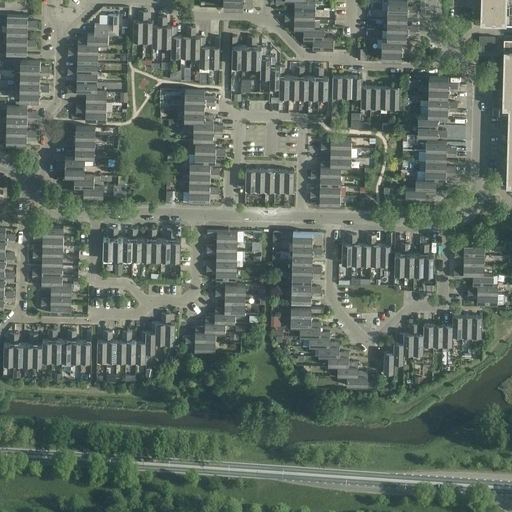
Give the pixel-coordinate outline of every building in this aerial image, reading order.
[(294,8),(314,8),(314,0),(284,0),(285,3),(294,3),(294,8)] [(387,0),(387,9),(416,10),(416,5),(407,5),(406,0),(387,0)] [(511,0),(480,0),(480,11),(480,21),(511,22),(511,0)] [(314,18),(314,8),(294,8),(294,13),(284,13),(284,17),(314,18)] [(416,14),(416,10),(387,9),(387,19),(406,19),(406,14),(416,14)] [(142,40),(143,10),(139,10),(139,19),(133,19),(132,40),(142,40)] [(152,24),(153,24),(153,20),(147,19),(148,10),(143,10),(142,40),(151,40),(152,40),(152,24)] [(7,24),(37,24),(37,20),(27,20),(27,14),(7,14),(7,24)] [(108,33),(108,34),(118,34),(118,14),(108,14),(107,23),(94,23),(94,32),(94,33),(108,33)] [(161,45),(162,15),(158,15),(158,24),(153,24),(152,24),(152,40),(151,40),(151,45),(161,45)] [(171,45),(171,25),(166,25),(167,15),(162,15),(161,45),(170,45),(171,45)] [(314,28),(314,27),(314,18),(284,17),(284,22),(294,22),(293,27),(314,28)] [(406,24),(406,19),(387,19),(386,28),(416,29),(416,25),(406,24)] [(37,29),(37,24),(7,24),(6,33),(27,34),(27,29),(37,29)] [(180,55),(181,35),(176,35),(176,25),(171,25),(171,45),(170,45),(170,55),(180,55)] [(190,55),(191,25),(186,25),(186,35),(181,35),(180,55),(190,55)] [(200,56),(200,35),(195,35),(195,25),(191,25),(190,55),(199,56),(200,56)] [(323,27),(314,27),(314,28),(293,27),(293,32),(303,32),(303,37),(323,37),(323,27)] [(415,33),(416,29),(386,28),(386,37),(386,38),(401,38),(401,39),(406,39),(406,33),(415,33)] [(94,33),(94,32),(87,32),(87,38),(78,38),(77,42),(98,43),(108,43),(108,34),(108,33),(94,33)] [(27,39),(27,34),(6,33),(6,43),(36,44),(36,39),(27,39)] [(241,64),(242,44),(237,44),(237,35),(232,34),(231,64),(241,64)] [(209,66),(209,45),(204,45),(204,35),(200,35),(200,56),(199,56),(199,65),(209,66)] [(251,64),(252,35),(247,35),(247,44),(242,44),(241,64),(251,64)] [(260,64),(261,45),(256,45),(256,35),(252,35),(251,64),(260,64)] [(209,45),(209,66),(219,66),(220,36),(215,36),(215,45),(209,45)] [(333,37),(323,37),(303,37),(303,41),(312,42),(312,47),(333,48),(333,37)] [(386,38),(386,37),(381,37),(381,47),(410,48),(410,44),(401,43),(401,39),(401,38),(386,38)] [(507,113),(506,164),(505,184),(511,183),(511,38),(503,38),(501,106),(492,106),(492,112),(507,113)] [(98,52),(98,43),(77,42),(77,47),(68,47),(68,51),(98,52)] [(36,48),(36,44),(6,43),(6,53),(26,54),(26,48),(36,48)] [(270,74),(270,55),(265,55),(265,45),(261,45),(260,64),(260,74),(269,74),(270,74)] [(366,47),(356,47),(356,58),(366,58),(366,47)] [(410,53),(410,48),(381,47),(381,57),(400,58),(401,52),(410,53)] [(97,62),(98,52),(68,51),(67,56),(77,56),(77,61),(97,62)] [(279,84),(280,65),(274,64),(275,55),(270,55),(270,74),(269,74),(269,84),(279,84)] [(20,69),(49,70),(49,66),(40,66),(40,60),(20,59),(20,69)] [(97,71),(97,62),(77,61),(77,66),(67,66),(67,71),(97,71)] [(289,94),(289,74),(284,74),(284,65),(280,65),(279,84),(278,94),(289,94)] [(298,94),(299,65),(295,65),(295,75),(289,74),(289,94),(298,94)] [(308,94),(309,75),(303,75),(304,65),(299,65),(298,94),(308,94)] [(318,95),(318,65),(314,65),(314,75),(309,75),(308,94),(318,95)] [(318,65),(318,95),(328,95),(328,75),(323,75),(323,66),(318,65)] [(49,75),(49,70),(20,69),(20,79),(39,79),(39,74),(49,75)] [(97,81),(97,71),(67,71),(67,75),(77,75),(76,81),(97,81)] [(341,96),(342,74),(332,74),(331,96),(341,96)] [(351,97),(352,75),(342,74),(341,96),(351,97)] [(361,85),(362,75),(352,75),(351,97),(360,97),(361,97),(361,85)] [(428,85),(457,86),(457,82),(448,82),(448,76),(428,75),(428,85)] [(39,85),(39,79),(20,79),(19,89),(49,89),(49,85),(39,85)] [(97,91),(97,90),(97,81),(76,81),(76,86),(67,85),(67,94),(76,95),(76,90),(97,91)] [(371,85),(361,85),(361,97),(360,97),(360,106),(370,107),(371,85)] [(380,107),(380,85),(371,85),(370,107),(380,107)] [(389,107),(390,85),(380,85),(380,107),(389,107)] [(390,85),(389,107),(399,108),(400,86),(390,85)] [(457,91),(457,86),(428,85),(428,95),(447,96),(447,90),(457,91)] [(49,94),(49,89),(19,89),(19,99),(39,99),(39,94),(49,94)] [(184,99),(214,99),(214,95),(204,95),(204,89),(185,89),(184,99)] [(86,100),(106,100),(106,90),(97,90),(97,91),(76,90),(76,95),(86,95),(86,100)] [(447,101),(447,96),(428,95),(427,105),(457,105),(457,101),(447,101)] [(213,104),(214,99),(184,99),(184,108),(204,109),(204,104),(213,104)] [(106,110),(106,100),(86,100),(85,105),(76,105),(76,109),(106,110)] [(6,114),(36,115),(37,111),(27,111),(27,105),(7,104),(6,114)] [(456,110),(457,105),(427,105),(427,114),(447,115),(447,110),(456,110)] [(204,114),(204,109),(184,108),(184,118),(193,119),(193,118),(213,119),(213,114),(204,114)] [(106,120),(106,110),(76,109),(76,114),(85,114),(85,120),(106,120)] [(427,114),(418,113),(417,124),(437,124),(437,119),(447,119),(447,115),(427,114)] [(36,120),(36,115),(6,114),(6,124),(27,125),(27,119),(36,120)] [(213,124),(213,119),(193,118),(193,119),(193,128),(222,128),(222,124),(213,124)] [(360,126),(360,118),(350,118),(350,126),(360,126)] [(26,130),(27,125),(6,124),(6,134),(36,134),(36,130),(26,130)] [(437,129),(437,124),(417,124),(417,134),(446,134),(446,129),(437,129)] [(66,135),(95,136),(95,126),(75,125),(75,131),(66,131),(66,135)] [(222,133),(222,128),(193,128),(193,138),(212,138),(213,133),(222,133)] [(36,139),(36,134),(6,134),(6,144),(26,144),(26,139),(36,139)] [(94,146),(95,136),(66,135),(65,140),(75,140),(75,145),(94,146)] [(320,146),(351,146),(351,136),(330,136),(330,141),(321,141),(320,146)] [(425,150),(455,151),(455,146),(446,146),(446,140),(426,140),(425,150)] [(195,152),(225,153),(225,148),(215,148),(215,142),(195,142),(195,152)] [(94,156),(94,146),(75,145),(75,150),(65,150),(65,154),(85,155),(94,156)] [(350,156),(351,146),(320,146),(320,150),(330,150),(330,156),(350,156)] [(455,155),(455,151),(425,150),(425,160),(446,160),(446,155),(455,155)] [(224,157),(225,153),(195,152),(194,161),(194,162),(210,162),(210,163),(215,163),(215,157),(224,157)] [(84,164),(85,155),(65,154),(65,160),(55,159),(55,164),(84,164)] [(350,166),(350,156),(330,156),(330,161),(320,160),(320,165),(340,165),(340,166),(350,166)] [(445,165),(446,160),(425,160),(425,169),(455,170),(455,166),(445,165)] [(194,162),(194,161),(189,161),(189,171),(219,172),(219,167),(210,167),(210,163),(210,162),(194,162)] [(84,174),(84,164),(55,164),(55,168),(65,168),(65,174),(84,174)] [(340,175),(340,166),(340,165),(320,165),(320,170),(310,170),(310,174),(340,175)] [(255,190),(255,168),(245,168),(245,190),(255,190)] [(264,190),(265,168),(255,168),(255,190),(264,190)] [(274,191),(275,169),(265,168),(264,190),(274,191)] [(283,191),(284,169),(275,169),(274,191),(283,191)] [(284,169),(283,191),(294,191),(294,169),(284,169)] [(455,174),(455,170),(425,169),(425,178),(425,179),(445,179),(445,174),(455,174)] [(219,176),(219,172),(189,171),(189,181),(209,181),(209,176),(219,176)] [(94,174),(84,174),(65,174),(64,178),(74,178),(74,183),(93,184),(93,183),(94,174)] [(340,185),(340,175),(310,174),(310,179),(320,179),(319,184),(340,185)] [(425,179),(425,178),(415,178),(415,188),(435,189),(435,183),(445,184),(445,179),(425,179)] [(209,187),(209,181),(189,181),(189,190),(219,191),(219,187),(209,187)] [(103,184),(93,183),(93,184),(74,183),(74,188),(83,188),(83,194),(103,194),(103,184)] [(340,194),(340,185),(319,184),(319,189),(310,189),(310,193),(340,194)] [(415,188),(405,187),(405,198),(425,198),(425,193),(435,193),(435,189),(415,188)] [(219,196),(219,191),(189,190),(188,200),(209,201),(209,195),(219,196)] [(339,204),(340,194),(310,193),(309,198),(319,198),(319,204),(339,204)] [(33,234),(63,235),(63,225),(43,224),(43,230),(33,230),(33,234)] [(0,237),(15,237),(15,233),(5,233),(5,227),(0,226),(0,237)] [(112,256),(113,226),(109,226),(109,236),(103,236),(102,255),(112,256)] [(122,256),(123,236),(117,236),(118,227),(113,226),(112,256),(122,256)] [(132,256),(132,227),(128,227),(128,236),(123,236),(122,256),(123,256),(123,260),(124,262),(129,262),(131,260),(131,256),(132,256)] [(141,256),(142,237),(137,237),(137,227),(132,227),(132,256),(133,260),(134,262),(138,262),(140,260),(140,256),(141,256)] [(151,257),(152,227),(147,227),(147,237),(142,237),(141,256),(151,257)] [(160,257),(161,237),(156,237),(156,228),(152,227),(151,257),(160,257)] [(170,257),(171,228),(166,228),(166,237),(161,237),(160,257),(170,257)] [(171,228),(170,257),(180,257),(181,238),(175,238),(175,228),(171,228)] [(216,239),(237,240),(237,230),(207,229),(207,234),(216,234),(216,239)] [(292,241),(312,242),(312,236),(322,237),(322,232),(293,231),(292,241)] [(351,263),(352,233),(347,232),(347,242),(341,242),(341,262),(351,263)] [(361,263),(361,242),(356,242),(356,233),(352,233),(351,263),(361,263)] [(370,263),(371,233),(367,233),(366,243),(361,242),(361,263),(370,263)] [(380,263),(380,243),(375,243),(375,233),(371,233),(370,263),(380,263)] [(63,245),(63,235),(33,234),(33,239),(42,239),(42,244),(63,245)] [(380,243),(380,263),(390,264),(391,234),(386,234),(385,243),(380,243)] [(423,272),(424,242),(424,235),(420,235),(419,252),(414,252),(413,271),(423,272)] [(15,242),(15,237),(0,237),(0,246),(5,247),(5,242),(15,242)] [(236,249),(237,240),(216,239),(216,244),(206,244),(206,249),(236,249)] [(312,247),(312,242),(292,241),(292,251),(321,251),(321,247),(312,247)] [(404,271),(405,242),(400,242),(400,251),(394,251),(394,271),(404,271)] [(413,271),(414,252),(409,252),(409,242),(405,242),(404,271),(413,271)] [(424,242),(423,272),(433,272),(434,252),(428,252),(428,243),(424,242)] [(62,254),(63,245),(42,244),(42,249),(32,249),(32,254),(62,254)] [(454,253),(484,254),(484,244),(463,244),(463,249),(454,249),(454,253)] [(5,252),(5,247),(0,246),(0,256),(14,257),(14,252),(5,252)] [(236,259),(236,249),(206,249),(206,253),(216,253),(216,258),(236,259)] [(321,256),(321,251),(292,251),(292,260),(311,261),(311,256),(321,256)] [(483,264),(484,254),(454,253),(453,258),(463,258),(463,263),(483,264)] [(62,264),(62,254),(32,254),(32,258),(42,258),(42,263),(62,264)] [(14,261),(14,257),(0,256),(0,265),(4,266),(5,261),(14,261)] [(236,268),(236,259),(216,258),(216,264),(206,263),(206,268),(236,268)] [(311,266),(311,261),(292,260),(292,270),(321,271),(321,266),(311,266)] [(62,274),(62,264),(42,263),(42,269),(32,268),(32,273),(62,274)] [(483,273),(483,264),(463,263),(463,268),(453,268),(453,277),(463,277),(463,273),(483,273)] [(4,271),(4,266),(0,265),(0,275),(14,276),(14,271),(4,271)] [(236,279),(236,268),(206,268),(206,272),(215,272),(215,278),(236,279)] [(321,275),(321,271),(292,270),(291,280),(311,280),(311,275),(321,275)] [(62,283),(62,274),(32,273),(32,277),(41,277),(41,283),(62,283)] [(483,273),(463,273),(463,277),(472,278),(472,283),(477,283),(492,283),(493,273),(483,273)] [(14,280),(14,276),(0,275),(0,285),(4,285),(4,280),(14,280)] [(311,285),(311,280),(291,280),(291,289),(320,290),(320,285),(311,285)] [(215,292),(245,293),(245,283),(225,282),(225,288),(215,288),(215,292)] [(71,283),(62,283),(41,283),(41,287),(51,287),(51,292),(71,293),(71,283)] [(497,293),(497,283),(492,283),(477,283),(477,288),(467,288),(467,292),(497,293)] [(4,290),(4,285),(0,285),(0,294),(13,295),(13,291),(4,290)] [(320,294),(320,290),(291,289),(291,299),(310,300),(310,294),(320,294)] [(71,303),(71,293),(51,292),(50,298),(41,297),(41,302),(71,303)] [(245,303),(245,293),(215,292),(215,297),(224,297),(224,302),(245,303)] [(503,303),(503,294),(497,293),(467,292),(467,297),(476,297),(476,302),(497,303),(497,302),(503,303)] [(13,299),(13,295),(0,294),(0,304),(3,305),(4,299),(13,299)] [(70,313),(71,303),(41,302),(41,306),(50,307),(50,312),(70,313)] [(244,313),(245,303),(224,302),(224,307),(215,307),(214,311),(235,312),(244,313)] [(290,315),(311,316),(311,311),(321,311),(321,306),(291,305),(290,315)] [(234,322),(235,312),(214,311),(214,317),(205,316),(204,321),(225,321),(225,322),(234,322)] [(165,342),(165,312),(161,312),(161,321),(156,321),(155,341),(156,342),(165,342)] [(165,312),(165,342),(175,342),(175,322),(170,321),(170,312),(165,312)] [(461,336),(462,314),(452,314),(452,324),(452,336),(461,336)] [(471,336),(472,314),(462,314),(461,336),(471,336)] [(472,314),(471,336),(481,337),(482,315),(472,314)] [(320,326),(320,321),(311,321),(311,316),(290,315),(290,325),(300,326),(300,325),(320,326)] [(155,341),(156,321),(151,321),(151,331),(146,330),(145,360),(146,351),(155,351),(156,342),(155,341)] [(225,331),(225,322),(225,321),(204,321),(204,326),(195,326),(195,330),(215,331),(225,331)] [(403,352),(413,353),(413,322),(409,322),(409,332),(403,332),(403,352)] [(423,353),(423,345),(422,345),(423,332),(417,332),(418,323),(413,322),(413,353),(423,353)] [(432,345),(433,323),(423,323),(423,332),(422,345),(423,345),(432,345)] [(442,345),(443,323),(433,323),(432,345),(442,345)] [(452,336),(452,324),(443,323),(442,345),(452,345),(452,336)] [(320,326),(300,325),(300,326),(299,335),(303,335),(309,335),(330,336),(330,331),(320,331),(320,326)] [(52,357),(52,328),(48,328),(48,338),(42,338),(42,342),(42,357),(43,357),(52,357)] [(61,358),(62,338),(57,338),(57,328),(52,328),(52,357),(61,358)] [(71,358),(72,329),(67,329),(67,338),(62,338),(61,358),(71,358)] [(80,358),(81,339),(76,338),(76,329),(72,329),(71,358),(80,358)] [(81,339),(80,358),(90,358),(91,329),(86,329),(86,339),(81,339)] [(107,359),(107,329),(103,329),(103,339),(97,339),(96,359),(107,359)] [(116,360),(117,339),(111,339),(112,329),(107,329),(107,359),(116,360)] [(126,360),(127,330),(122,330),(122,339),(117,339),(116,360),(126,360)] [(135,360),(136,340),(131,340),(131,330),(127,330),(126,360),(135,360)] [(145,360),(146,330),(141,330),(141,340),(136,340),(135,360),(145,360)] [(215,340),(215,331),(195,330),(194,335),(185,335),(185,339),(215,340)] [(13,361),(14,332),(9,332),(9,341),(4,341),(3,361),(13,361)] [(23,361),(23,342),(18,342),(18,332),(14,332),(13,361),(23,361)] [(32,362),(33,333),(29,332),(28,342),(23,342),(23,361),(32,362)] [(403,352),(403,332),(399,332),(399,341),(394,341),(393,362),(394,362),(403,362),(403,352)] [(42,342),(37,342),(37,333),(33,333),(32,362),(42,362),(43,357),(42,357),(42,342)] [(330,336),(309,335),(303,335),(303,344),(309,345),(318,345),(339,345),(339,341),(329,341),(330,336)] [(214,350),(215,340),(185,339),(185,344),(194,344),(194,350),(214,350)] [(393,362),(394,341),(389,341),(389,351),(383,351),(383,371),(393,371),(394,362),(393,362)] [(348,355),(348,351),(339,351),(339,345),(318,345),(318,355),(328,355),(348,355)] [(357,365),(358,361),(348,360),(348,355),(328,355),(327,365),(337,365),(357,365)] [(337,365),(337,375),(346,375),(346,374),(367,375),(367,371),(357,370),(357,365),(337,365)] [(346,374),(346,375),(346,385),(376,385),(376,380),(367,380),(367,375),(346,374)]
